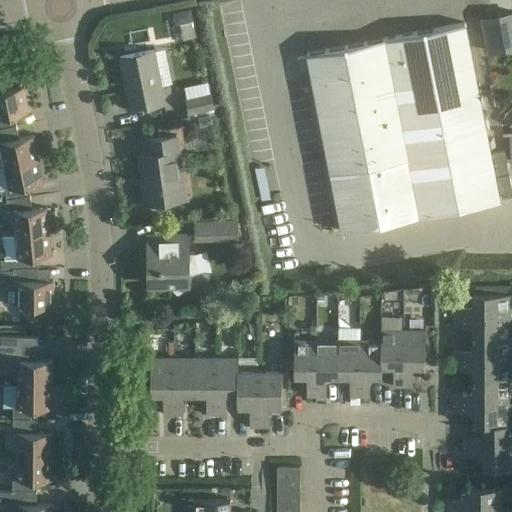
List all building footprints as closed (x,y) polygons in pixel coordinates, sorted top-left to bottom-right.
[(189,10),(173,14),(175,20),(181,24),(191,22),(189,10)] [(511,13),(482,20),(488,51),(511,46),(511,13)] [(308,56),(311,71),(330,173),(341,231),(405,219),(499,201),(465,23),(307,54),(308,56)] [(131,110),(151,106),(165,103),(158,70),(154,50),(120,57),(131,110)] [(300,73),(311,71),(308,56),(297,58),(300,73)] [(24,87),(6,90),(0,86),(0,130),(17,127),(14,115),(29,112),(24,87)] [(210,94),(186,98),(189,114),(212,109),(210,94)] [(511,108),(503,119),(511,126),(511,108)] [(0,146),(4,166),(39,159),(34,135),(19,138),(17,127),(0,130),(0,146)] [(177,135),(144,140),(146,155),(139,155),(146,204),(182,199),(176,160),(180,160),(177,135)] [(505,151),(493,153),(498,174),(509,172),(505,151)] [(39,159),(4,166),(9,189),(5,190),(7,201),(31,197),(29,185),(43,182),(39,159)] [(511,185),(510,174),(498,177),(502,198),(511,195),(511,185)] [(31,197),(7,201),(7,202),(0,203),(0,218),(6,217),(7,223),(9,226),(14,225),(15,235),(50,231),(47,208),(34,209),(31,197)] [(237,221),(194,222),(195,241),(237,240),(237,221)] [(1,260),(1,270),(37,269),(37,257),(52,255),(50,231),(15,235),(2,236),(4,260),(1,260)] [(150,284),(187,284),(190,284),(195,289),(198,290),(203,290),(207,289),(209,285),(210,281),(209,276),(206,273),(203,272),(199,272),(195,253),(187,254),(186,236),(161,236),(161,252),(149,252),(150,284)] [(243,257),(243,244),(231,244),(232,257),(243,257)] [(38,281),(37,269),(1,270),(0,270),(0,286),(2,287),(2,306),(18,306),(26,315),(35,306),(53,306),(53,281),(38,281)] [(453,317),(510,316),(510,294),(473,294),(473,307),(453,307),(453,317)] [(16,308),(2,307),(2,319),(15,319),(16,308)] [(473,326),(473,338),(510,338),(510,316),(453,317),(453,326),(473,326)] [(381,366),(382,366),(393,366),(393,386),(403,386),(403,329),(381,329),(381,339),(381,366)] [(403,329),(403,386),(413,386),(413,366),(425,366),(425,329),(403,329)] [(18,375),(17,385),(52,385),(53,360),(37,360),(37,349),(38,337),(0,336),(0,367),(5,374),(11,376),(18,375)] [(453,350),(453,360),(510,359),(510,338),(473,338),(473,350),(453,350)] [(307,396),(317,396),(317,339),(294,339),(294,376),(307,376),(307,396)] [(317,339),(317,396),(326,396),(326,376),(338,376),(338,339),(317,339)] [(338,339),(338,376),(350,376),(350,396),(360,396),(360,339),(338,339)] [(381,339),(360,339),(360,396),(369,396),(369,376),(382,376),(382,366),(381,366),(381,339)] [(163,414),(173,414),(173,357),(151,357),(151,394),(163,394),(163,414)] [(173,357),(173,414),(183,414),(183,394),(195,394),(195,357),(173,357)] [(216,414),(217,357),(195,357),(195,394),(206,394),(207,414),(216,414)] [(238,369),(239,369),(239,357),(217,357),(216,414),(226,414),(226,394),(237,394),(238,394),(238,369)] [(473,369),(473,381),(510,381),(510,359),(453,360),(453,369),(473,369)] [(259,427),(260,369),(239,369),(238,369),(238,394),(237,394),(237,407),(251,407),(250,427),(259,427)] [(260,369),(259,427),(269,427),(269,407),(282,407),(282,370),(260,369)] [(453,393),(453,403),(510,402),(510,381),(473,381),(473,393),(453,393)] [(52,408),(52,385),(17,385),(17,408),(13,408),(13,421),(37,421),(37,408),(52,408)] [(473,425),(483,425),(483,424),(510,424),(510,402),(453,403),(453,412),(473,412),(473,425)] [(17,433),(17,457),(52,457),(52,432),(37,432),(37,421),(13,421),(13,433),(17,433)] [(483,424),(483,425),(483,436),(463,436),(463,446),(511,445),(511,424),(510,424),(483,424)] [(511,468),(511,445),(463,446),(463,456),(483,456),(483,468),(511,468)] [(52,480),(52,457),(17,457),(16,480),(12,480),(12,485),(12,493),(36,493),(37,480),(52,480)] [(277,479),(300,479),(300,467),(277,467),(277,479)] [(277,479),(277,491),(300,491),(300,479),(277,479)] [(443,499),(443,509),(500,508),(500,486),(463,486),(463,499),(443,499)] [(300,503),(300,491),(277,491),(277,503),(300,503)] [(0,511),(51,511),(52,504),(36,504),(36,493),(12,493),(0,492),(0,511)] [(193,511),(250,511),(230,511),(230,499),(193,499),(193,511)] [(277,511),(299,511),(300,503),(277,503),(277,511)]
